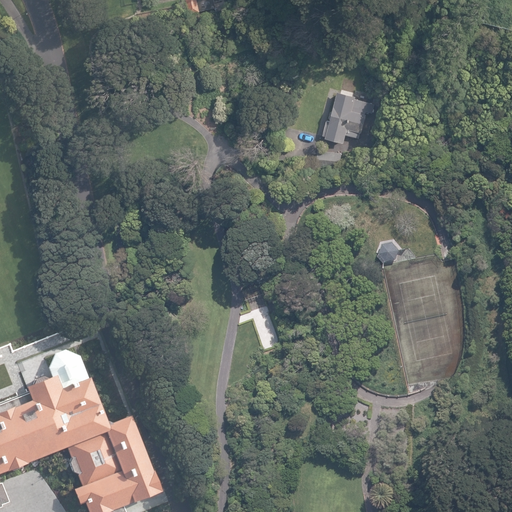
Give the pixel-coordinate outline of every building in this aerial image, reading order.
[(185,0),(188,16),(218,10),(215,0),(185,0)] [(331,121),(328,120),(324,136),(327,137),(327,139),(345,144),(347,135),(359,138),(360,132),(362,133),(367,115),(365,115),(366,111),(373,113),(375,105),(356,100),(357,97),(353,96),(354,93),(342,90),(341,93),(338,93),(334,111),(332,112),(331,113),(330,115),(330,116),(330,118),(332,121),(331,121)] [(343,154),(319,151),(317,167),(341,170),(343,154)] [(387,261),(397,259),(401,250),(394,242),(384,244),(380,254),(379,255),(385,262),(387,261)] [(248,301),(264,295),(261,286),(244,292),(248,301)] [(82,367),(78,356),(64,351),(53,354),(47,368),(50,377),(27,386),(29,391),(18,395),(0,402),(0,507),(0,504),(7,502),(0,485),(0,472),(3,471),(3,472),(24,464),(24,463),(65,448),(69,458),(80,486),(71,489),(77,505),(82,503),(85,511),(124,511),(122,506),(158,492),(150,472),(149,473),(127,417),(109,424),(103,422),(87,381),(91,379),(86,365),(82,367)]
